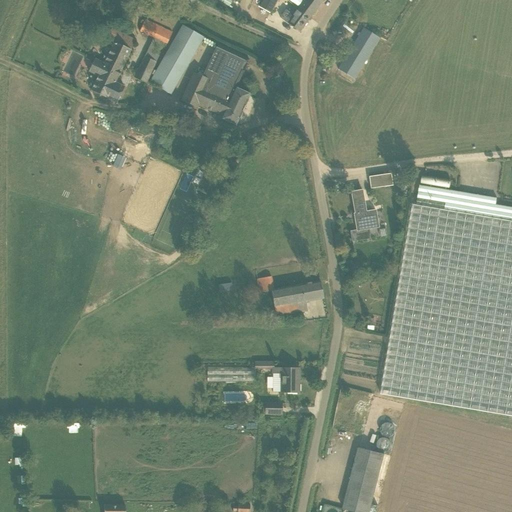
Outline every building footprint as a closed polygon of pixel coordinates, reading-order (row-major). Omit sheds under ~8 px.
[(270,13),(274,6),(277,0),(263,0),(259,8),(270,13)] [(323,0),(304,0),(298,8),(298,9),(310,18),(323,0)] [(293,15),(287,23),(299,32),(310,18),(298,9),(298,8),(293,4),(288,11),(293,15)] [(145,20),(140,31),(143,32),(153,37),(164,42),(167,43),(172,32),(145,20)] [(170,95),(203,37),(182,25),(149,83),(170,95)] [(354,79),(379,38),(363,28),(338,69),(354,79)] [(110,33),(117,37),(111,49),(104,64),(101,69),(118,77),(131,50),(135,41),(124,35),(119,33),(111,29),(107,36),(108,37),(110,33)] [(156,62),(144,57),(134,78),(146,83),(156,62)] [(115,83),(118,77),(101,69),(104,64),(94,59),(88,71),(98,76),(94,85),(91,91),(116,103),(124,87),(115,83)] [(210,80),(193,72),(181,100),(197,108),(199,105),(222,116),(221,118),(236,125),(250,94),(234,88),(230,98),(206,88),(210,80)] [(113,166),(121,170),(127,158),(119,154),(113,166)] [(205,171),(196,190),(205,194),(211,182),(214,175),(205,171)] [(391,174),(369,177),(371,189),(393,186),(391,174)] [(511,207),(496,204),(497,198),(420,185),(395,331),(384,394),(511,416),(511,207)] [(357,231),(379,227),(375,210),(366,212),(362,190),(351,192),(355,214),(354,214),(355,214),(356,218),(356,220),(355,220),(357,231)] [(271,277),(256,279),(259,293),(271,291),(274,308),(274,307),(276,316),(308,310),(306,302),(323,299),(320,281),(300,285),(273,290),(271,277)] [(231,283),(218,285),(219,292),(232,291),(231,283)] [(299,369),(281,368),(273,368),(273,362),(255,362),(255,369),(272,369),(272,374),(272,392),(299,392),(299,369)] [(511,511),(511,431),(373,395),(360,448),(359,448),(343,509),(353,511),(354,511),(511,511)] [(281,403),(265,403),(265,414),(281,414),(281,403)]
